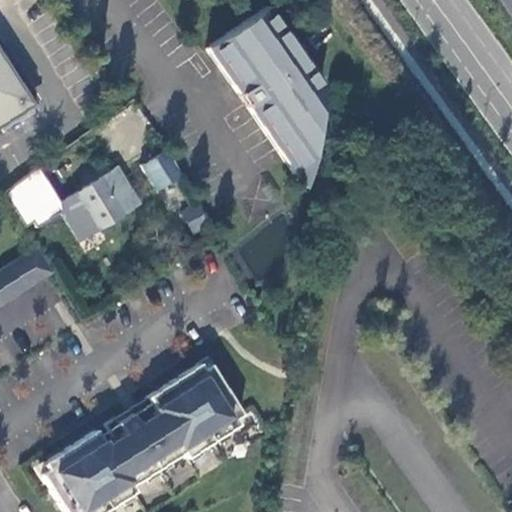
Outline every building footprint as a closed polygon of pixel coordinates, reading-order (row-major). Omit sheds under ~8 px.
[(271,4),(208,45),(287,160),(305,187),(324,82),(271,4)] [(0,125),(32,105),(0,55),(0,125)] [(165,152),(141,166),(156,191),(180,177),(165,152)] [(39,170),(3,196),(23,228),(30,224),(33,229),(60,212),(57,207),(60,205),(39,170)] [(60,205),(57,207),(60,212),(79,242),(138,204),(116,170),(60,205)] [(179,211),(190,232),(209,222),(199,202),(179,211)] [(0,304),(50,273),(35,248),(0,269),(0,304)] [(203,371),(199,366),(104,427),(112,440),(104,446),(95,433),(42,467),(46,472),(39,476),(61,511),(107,511),(134,494),(131,488),(182,456),(186,462),(239,428),(235,422),(242,418),(210,368),(203,371)]
